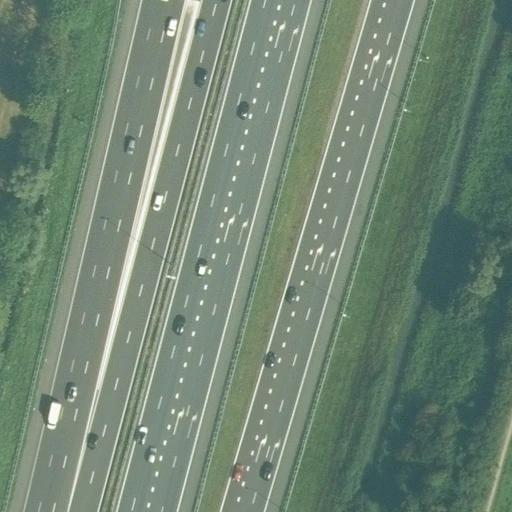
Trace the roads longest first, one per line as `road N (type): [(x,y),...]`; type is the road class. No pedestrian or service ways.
road 1 (motorway): [(216,0),(114,389),(63,511)]
road 2 (motorway): [(234,511),(382,0)]
road 3 (motorway): [(148,511),(281,0)]
road 4 (motorway): [(163,0),(74,384),(59,511)]
